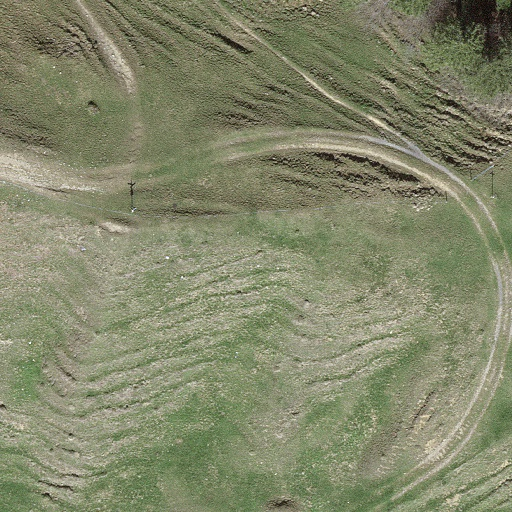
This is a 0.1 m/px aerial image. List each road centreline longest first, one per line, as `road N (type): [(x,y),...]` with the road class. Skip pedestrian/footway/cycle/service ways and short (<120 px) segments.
road 1 (track): [(128,188),(294,142),(432,170),(498,250)]
road 2 (track): [(498,250),(486,380),(306,511)]
road 3 (track): [(0,153),(128,188)]
